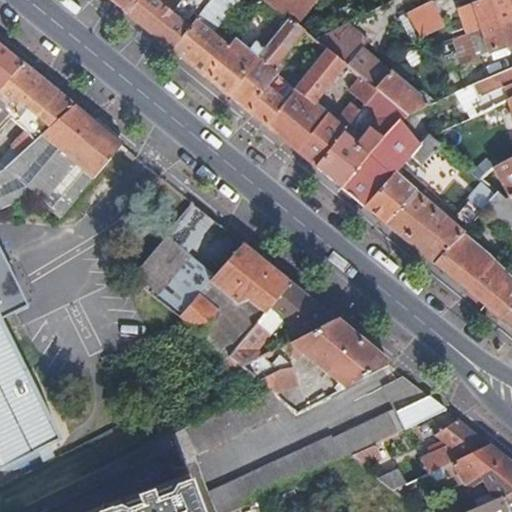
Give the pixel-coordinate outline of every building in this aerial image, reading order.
[(109,0),(125,13),(135,0),(109,0)] [(135,0),(125,13),(172,51),(206,14),(218,0),(189,0),(174,16),(162,7),(167,0),(135,0)] [(270,0),(287,15),(300,0),(270,0)] [(487,27),(511,18),(511,2),(511,0),(490,0),(491,1),(462,12),(469,34),(472,33),(487,27)] [(435,28),(426,3),(400,13),(410,38),(435,28)] [(303,28),(306,31),(319,42),(331,53),(340,60),(353,45),(359,38),(349,8),(303,28)] [(172,51),(227,96),(268,53),(259,45),(252,53),(242,45),(246,40),(240,34),(235,39),(206,14),(172,51)] [(511,51),(511,18),(487,27),(497,52),(508,48),(510,53),(511,51)] [(227,96),(263,125),(286,101),(269,88),(278,77),(271,69),(306,31),(303,28),(297,23),(268,53),(227,96)] [(497,52),(487,27),(472,33),(482,57),(497,52)] [(398,110),(407,119),(420,106),(353,45),(340,60),(356,74),(366,83),(381,96),(398,110)] [(0,84),(20,62),(7,52),(0,46),(0,84)] [(331,53),(317,68),(332,81),(342,71),(351,79),(356,74),(340,60),(331,53)] [(0,121),(9,112),(14,115),(22,106),(35,118),(25,130),(22,132),(26,136),(23,141),(29,147),(73,106),(20,62),(0,84),(0,121)] [(468,111),(470,118),(490,108),(496,105),(501,103),(511,97),(511,67),(451,95),(460,114),(468,111)] [(353,97),(368,110),(372,105),(381,96),(366,83),(353,97)] [(263,125),(276,136),(308,102),(295,92),(286,101),(263,125)] [(389,119),(398,110),(381,96),(372,105),(389,119)] [(511,97),(501,103),(511,126),(511,97)] [(308,102),(276,136),(283,142),(291,148),(321,114),(308,102)] [(496,105),(490,108),(494,114),(499,112),(496,105)] [(0,171),(0,209),(30,197),(56,220),(122,146),(73,106),(29,147),(5,169),(0,171)] [(12,117),(25,130),(35,118),(22,106),(14,115),(12,117)] [(321,114),(291,148),(315,167),(345,134),(362,115),(352,106),(335,125),(321,114)] [(399,127),(421,147),(429,138),(407,119),(399,127)] [(381,146),(341,189),(362,206),(394,173),(402,165),(421,147),(399,127),(381,146)] [(345,134),(315,167),(341,189),(381,146),(370,137),(360,147),(345,134)] [(480,182),(497,199),(511,185),(511,184),(511,159),(490,172),(480,182)] [(362,206),(433,263),(461,235),(463,233),(394,173),(362,206)] [(511,213),(511,184),(511,185),(497,199),(509,210),(511,213)] [(482,214),(477,219),(488,231),(509,210),(497,199),(482,214)] [(433,263),(499,317),(511,306),(511,274),(506,279),(461,235),(433,263)] [(291,284),(242,244),(209,280),(228,297),(238,305),(247,303),(261,316),(291,284)] [(228,297),(209,280),(195,295),(215,312),(228,297)] [(334,320),(291,284),(261,316),(224,357),(235,366),(255,357),(261,354),(255,349),(268,335),(281,321),(299,336),(334,320)] [(215,312),(195,295),(174,317),(181,324),(196,335),(215,312)] [(511,306),(499,317),(511,327),(511,306)] [(389,365),(334,320),(299,336),(280,345),(273,348),(281,368),(305,355),(341,385),(336,388),(338,393),(389,365)] [(0,465),(55,439),(0,330),(0,465)] [(273,348),(280,345),(268,335),(255,349),(261,354),(273,348)] [(235,366),(224,357),(216,365),(222,372),(235,366)] [(255,357),(235,366),(259,386),(278,401),(296,392),(293,380),(297,378),(293,371),(280,377),(255,357)] [(393,412),(428,397),(402,375),(382,386),(393,412)] [(259,386),(184,425),(196,457),(288,409),(278,401),(259,386)] [(297,416),(330,397),(326,389),(288,409),(297,416)] [(402,432),(446,411),(428,397),(393,412),(402,432)] [(216,511),(233,511),(253,503),(287,487),(312,475),(327,468),(349,458),(375,445),(402,432),(393,412),(329,439),(326,435),(212,499),(216,511)] [(489,446),(457,420),(432,435),(439,441),(425,448),(427,455),(416,460),(421,471),(417,473),(419,478),(443,467),(489,446)] [(136,449),(13,511),(42,511),(175,446),(168,433),(136,449)] [(382,460),(375,445),(349,458),(364,469),(382,460)] [(505,495),(511,492),(511,465),(489,446),(443,467),(465,487),(478,473),(497,489),(505,495)] [(391,490),(404,485),(395,469),(376,479),(391,490)] [(201,511),(191,480),(172,487),(170,496),(157,501),(151,489),(138,494),(141,506),(128,511),(123,511),(117,508),(106,511),(201,511)] [(465,511),(505,495),(497,489),(445,511),(465,511)] [(511,511),(511,492),(505,495),(465,511),(511,511)] [(445,511),(441,503),(425,509),(423,504),(419,506),(421,510),(418,511),(445,511)]
